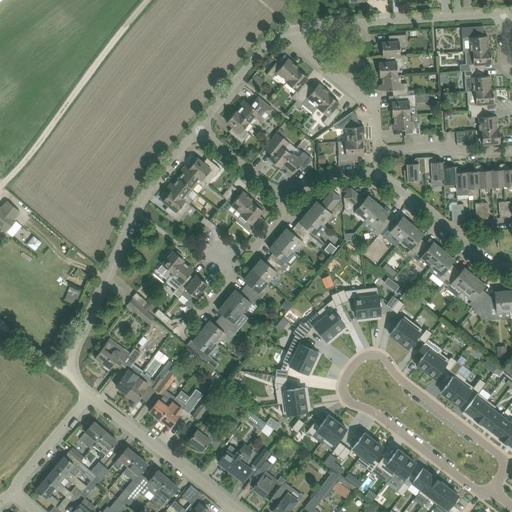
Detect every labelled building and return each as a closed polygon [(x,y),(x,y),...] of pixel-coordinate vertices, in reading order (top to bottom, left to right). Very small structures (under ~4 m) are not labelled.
[(470,37),(471,51),(491,49),(489,49),(488,36),(478,36),(477,26),(462,27),(463,37),(470,37)] [(382,42),(383,56),(400,55),(400,47),(407,46),(407,44),(406,34),(391,35),(392,41),(382,42)] [(492,63),(491,49),(471,51),(465,51),(466,64),(460,64),(460,71),(464,71),(480,70),(482,70),(481,64),(492,63)] [(404,55),(400,55),(383,56),(389,56),(389,62),(379,62),(380,76),(400,75),(398,75),(397,67),(404,67),(404,55)] [(267,74),(272,78),(277,72),(287,81),(286,82),(297,68),(298,69),(299,67),(288,58),(281,66),(277,62),(267,74)] [(308,77),(298,69),(297,68),(286,82),(297,91),(292,97),(297,101),(306,89),(302,85),(308,77)] [(480,76),(480,70),(464,71),(466,91),(475,91),(475,90),(493,89),(491,89),(490,76),(480,76)] [(248,83),(255,90),(263,80),(255,74),(248,83)] [(400,83),(400,75),(380,76),(382,76),(383,90),(393,89),(393,96),(401,95),(408,95),(408,94),(407,83),(400,83)] [(303,103),(314,112),(317,107),(328,94),(330,92),(319,83),(312,91),(308,87),(306,89),(297,101),(295,104),(300,108),(303,103)] [(493,90),(493,89),(475,90),(475,91),(476,104),(468,104),(469,111),(486,110),(484,110),(484,104),(494,103),(497,103),(496,90),(493,90)] [(417,106),(417,102),(429,101),(428,93),(408,94),(408,95),(401,95),(402,101),(392,102),(393,116),(412,114),(412,106),(417,106)] [(339,102),(329,94),(328,94),(317,107),(328,116),(323,122),(328,126),(331,122),(338,114),(333,110),(339,102)] [(262,122),(273,109),(258,96),(251,105),(246,102),(238,112),(237,112),(250,122),(249,123),(251,124),(256,117),(262,122)] [(487,116),(486,110),(469,111),(471,111),(471,117),(479,116),(480,130),(500,129),(498,129),(497,115),(487,116)] [(237,112),(238,112),(236,111),(227,122),(235,128),(231,133),(242,142),(249,135),(250,133),(244,129),(249,123),(250,122),(237,112)] [(345,141),(363,140),(365,140),(364,126),(358,126),(357,115),(353,111),(338,121),(333,125),(335,128),(339,128),(346,127),(347,141),(345,141)] [(413,122),(412,114),(393,116),(395,116),(395,129),(405,129),(406,135),(421,134),(420,122),(413,122)] [(500,143),(500,129),(480,130),(482,130),(482,138),(477,138),(477,144),(483,144),(489,144),(494,143),(500,143)] [(457,145),(464,145),(466,145),(465,131),(457,132),(457,145)] [(267,144),(264,148),(273,155),(270,158),(281,167),(282,166),(292,153),(291,153),(285,148),(290,143),(280,135),(277,132),(267,144)] [(364,154),(363,140),(345,141),(338,141),(339,162),(339,165),(354,164),(354,161),(354,154),(364,154)] [(293,152),(291,153),(292,153),(282,166),(292,174),(299,167),(303,171),(313,159),(304,151),(299,157),(293,152)] [(444,179),(443,162),(436,162),(436,159),(433,156),(424,157),(425,173),(426,180),(431,179),(432,186),(444,185),(443,179),(444,179)] [(189,168),(189,169),(202,180),(203,180),(207,183),(208,184),(221,169),(213,162),(209,159),(205,164),(197,158),(195,157),(192,161),(193,163),(189,168)] [(408,178),(408,181),(420,180),(420,173),(425,173),(424,157),(416,157),(414,161),(414,163),(407,164),(407,170),(405,170),(405,178),(408,178)] [(456,184),(455,167),(448,167),(448,164),(445,161),(443,162),(444,179),(443,179),(444,185),(444,192),(450,192),(450,188),(456,188),(456,184)] [(511,185),(511,168),(508,169),(508,166),(505,163),(503,164),(504,186),(511,185)] [(504,186),(503,164),(501,164),(498,167),(498,170),(491,170),(492,187),(504,186)] [(480,188),(479,165),(477,165),(474,168),(475,171),(467,172),(468,189),(469,188),(480,188)] [(492,187),(491,170),(485,170),(484,168),(481,165),(479,165),(480,188),(492,187)] [(468,189),(467,172),(461,172),(461,169),(457,166),(455,167),(456,184),(456,188),(457,195),(469,195),(469,188),(468,189)] [(207,183),(203,180),(202,180),(189,169),(189,168),(187,167),(178,178),(192,189),(198,183),(202,186),(203,187),(207,183)] [(187,196),(192,189),(178,178),(170,189),(171,190),(189,204),(193,200),(189,197),(187,196)] [(227,200),(231,195),(237,188),(232,184),(222,196),(227,200)] [(351,188),(344,197),(345,208),(353,214),(356,210),(366,219),(378,204),(368,196),(365,199),(364,199),(364,200),(361,200),(358,197),(360,195),(351,188)] [(165,194),(162,199),(163,200),(163,201),(170,207),(167,212),(178,221),(191,206),(189,204),(171,190),(167,196),(165,194)] [(242,214),(253,200),(243,191),(236,199),(231,195),(227,200),(222,207),(227,211),(231,205),(242,213),(242,214)] [(332,191),(325,199),(327,201),(324,204),(322,204),(321,204),(317,201),(308,211),(323,224),(331,213),(335,217),(342,209),(341,198),(332,191)] [(264,209),(253,200),(242,214),(242,213),(240,215),(249,222),(245,228),(254,235),(263,224),(257,218),(264,209)] [(21,212),(7,201),(1,208),(0,206),(0,226),(6,232),(16,220),(15,219),(21,212)] [(390,221),(385,217),(389,213),(388,213),(390,210),(385,206),(383,208),(378,204),(366,219),(376,227),(373,232),(378,236),(382,231),(390,221)] [(315,234),(323,224),(308,211),(300,221),(303,225),(305,227),(302,231),(299,230),(310,238),(321,248),(324,243),(319,237),(315,234)] [(212,231),(216,226),(205,217),(200,222),(212,231)] [(399,220),(398,221),(397,222),(392,218),(390,221),(382,231),(387,236),(391,231),(401,240),(413,225),(402,217),(399,221),(399,220)] [(420,239),(420,238),(423,234),(413,225),(401,240),(411,248),(407,252),(413,257),(423,244),(419,240),(420,239)] [(305,244),(310,239),(310,238),(299,230),(297,228),(293,232),(291,231),(290,231),(287,228),(278,238),(293,251),(301,241),(305,244)] [(275,254),(271,259),(284,269),(288,264),(284,261),(293,251),(278,238),(269,249),(273,252),(273,253),(275,254)] [(332,254),(337,247),(331,242),(325,249),(332,254)] [(428,248),(423,244),(413,257),(418,261),(421,257),(432,265),(444,251),(433,242),(430,246),(429,246),(428,248)] [(158,269),(169,278),(173,272),(183,261),(184,259),(183,258),(183,256),(177,251),(175,251),(173,250),(166,259),(164,259),(161,262),(162,264),(158,269)] [(444,282),(454,270),(450,266),(451,264),(451,263),(454,260),(444,251),(432,265),(428,270),(438,278),(444,282)] [(266,262),(265,262),(261,259),(252,269),(267,281),(275,271),(280,275),(284,269),(271,259),(267,263),(266,262)] [(193,270),(183,261),(173,272),(169,278),(166,281),(176,288),(173,292),(179,297),(181,294),(185,289),(192,281),(187,277),(193,270)] [(454,270),(444,282),(448,286),(447,288),(457,297),(462,291),(474,276),(464,268),(461,272),(460,271),(460,272),(458,273),(454,270)] [(249,285),(246,290),(259,300),(263,295),(259,291),(267,281),(252,269),(244,280),(248,283),(247,283),(248,284),(249,285)] [(197,275),(192,281),(185,289),(181,294),(188,300),(186,303),(191,307),(198,299),(197,297),(208,284),(197,275)] [(481,290),(482,289),(485,285),(474,276),(462,291),(472,299),(469,303),(474,308),(484,296),(484,297),(485,296),(481,292),(481,290)] [(76,305),(82,291),(71,286),(64,300),(76,305)] [(377,287),(365,288),(369,316),(381,314),(377,287)] [(344,289),(337,292),(342,303),(349,300),(348,298),(355,298),(357,317),(369,316),(365,288),(345,290),(344,289)] [(240,293),(239,293),(236,290),(227,300),(242,312),(250,302),(254,306),(259,300),(246,290),(242,294),(240,293)] [(474,308),(473,310),(485,320),(491,319),(490,317),(497,316),(496,311),(510,310),(508,291),(495,292),(495,297),(495,298),(495,300),(489,300),(484,297),(484,296),(474,308)] [(147,302),(136,292),(132,297),(143,307),(147,302)] [(333,299),(318,311),(336,333),(345,325),(332,310),(336,306),(342,303),(337,292),(331,295),(333,299)] [(393,295),(386,305),(391,309),(399,299),(393,295)] [(127,305),(139,315),(144,309),(149,314),(144,320),(151,326),(157,320),(140,305),(132,298),(127,305)] [(399,299),(391,309),(397,313),(404,304),(399,299)] [(224,316),(220,320),(233,331),(238,326),(233,322),(242,312),(227,300),(218,310),(222,314),(223,314),(224,316)] [(170,318),(159,309),(155,314),(166,323),(170,318)] [(301,321),(297,327),(306,334),(311,329),(314,326),(327,340),(336,333),(318,311),(304,323),(301,321)] [(404,315),(390,334),(399,341),(413,322),(404,315)] [(236,334),(233,331),(220,320),(217,325),(215,324),(214,323),(214,324),(210,321),(201,331),(216,343),(221,337),(228,343),(236,334)] [(413,322),(399,341),(408,348),(422,329),(413,322)] [(295,334),(287,351),(313,363),(318,352),(300,344),(302,340),(306,334),(297,327),(293,333),(295,334)] [(426,328),(419,338),(425,342),(428,338),(432,333),(426,328)] [(193,349),(192,349),(208,362),(212,357),(208,353),(216,343),(201,331),(193,341),(197,344),(196,345),(197,345),(198,347),(195,351),(193,349)] [(424,355),(417,364),(426,371),(442,349),(428,338),(425,342),(418,351),(424,355)] [(103,347),(95,358),(110,369),(114,364),(119,368),(122,364),(123,363),(130,353),(118,344),(116,347),(108,340),(103,347)] [(497,347),(498,358),(508,357),(506,346),(497,347)] [(122,378),(116,385),(126,393),(135,382),(139,377),(142,372),(132,365),(141,353),(134,348),(130,353),(123,363),(122,364),(129,369),(122,378)] [(442,349),(426,371),(435,378),(444,366),(449,370),(457,361),(451,356),(449,359),(441,352),(443,350),(442,349)] [(283,362),(280,369),(288,370),(290,365),(308,373),(313,363),(287,351),(282,362),(283,362)] [(169,360),(150,386),(155,390),(168,373),(170,371),(175,364),(169,360)] [(455,374),(441,392),(450,399),(466,378),(457,372),(462,365),(457,361),(449,370),(455,374)] [(498,367),(494,372),(499,376),(502,371),(498,367)] [(276,369),(275,376),(287,377),(288,370),(276,369)] [(168,373),(155,390),(161,394),(165,389),(166,390),(177,376),(170,371),(168,373)] [(275,376),(274,383),(277,383),(278,388),(275,389),(278,403),(305,399),(303,387),(287,390),(286,384),(287,377),(275,376)] [(127,393),(126,395),(130,398),(131,397),(137,401),(143,393),(145,390),(144,389),(149,384),(139,377),(135,382),(126,393),(127,393)] [(466,378),(450,399),(459,406),(473,388),(478,392),(486,383),(480,378),(474,387),(465,380),(466,379),(466,378)] [(185,404),(182,409),(183,409),(189,414),(204,394),(196,389),(185,404)] [(478,393),(465,410),(474,417),(487,399),(478,393)] [(199,405),(192,415),(199,420),(214,398),(208,394),(199,405)] [(156,403),(150,411),(155,414),(154,415),(154,418),(159,421),(173,402),(164,395),(160,401),(158,400),(156,403)] [(173,402),(159,421),(163,424),(165,424),(166,423),(170,426),(177,418),(179,415),(178,414),(182,409),(185,404),(176,397),(173,402)] [(305,399),(278,403),(278,404),(282,403),(283,414),(307,411),(305,399)] [(487,399),(474,417),(482,424),(496,406),(487,399)] [(250,401),(238,402),(233,402),(233,411),(238,411),(250,410),(250,401)] [(496,406),(482,424),(491,430),(502,416),(494,410),(496,406)] [(314,421),(307,431),(313,435),(317,431),(325,437),(323,440),(323,441),(338,421),(329,415),(320,426),(314,421)] [(502,416),(491,430),(500,437),(511,420),(511,419),(510,422),(502,416)] [(299,418),(292,428),(297,432),(304,423),(299,418)] [(260,431),(266,424),(260,419),(254,427),(260,431)] [(511,420),(500,437),(508,443),(511,438),(511,420)] [(338,421),(323,441),(332,447),(347,428),(338,421)] [(85,432),(79,439),(91,449),(94,445),(105,431),(94,422),(85,431),(85,432)] [(215,451),(224,439),(203,423),(189,441),(202,450),(207,444),(215,451)] [(106,432),(105,431),(94,445),(101,451),(98,454),(102,458),(108,451),(110,449),(117,441),(111,436),(112,434),(108,431),(106,432)] [(365,432),(352,448),(361,455),(357,461),(374,439),(365,432)] [(374,439),(357,461),(372,472),(377,465),(379,463),(373,458),(383,446),(374,439)] [(340,442),(333,451),(338,456),(345,446),(340,442)] [(224,454),(218,462),(230,471),(239,459),(249,447),(245,443),(239,451),(231,445),(227,450),(224,454)] [(345,446),(338,456),(344,460),(351,450),(345,446)] [(123,462),(128,467),(137,456),(127,447),(118,458),(119,458),(114,464),(118,468),(123,462)] [(251,468),(245,463),(249,457),(248,456),(253,450),(249,447),(239,459),(230,471),(242,480),(251,468)] [(72,448),(68,452),(80,462),(84,457),(72,448)] [(259,468),(265,460),(270,452),(265,448),(253,463),(259,468)] [(379,463),(377,465),(391,476),(407,456),(398,449),(389,460),(384,456),(379,463)] [(68,452),(55,468),(65,476),(82,491),(87,486),(77,478),(82,472),(78,468),(82,464),(80,462),(68,452)] [(147,464),(137,456),(128,467),(123,472),(132,480),(137,475),(147,464)] [(407,456),(391,476),(402,484),(405,480),(404,479),(407,474),(416,463),(407,456)] [(271,474),(271,475),(266,471),(271,464),(265,460),(259,468),(250,479),(256,484),(253,488),(264,496),(272,486),(271,486),(277,478),(271,474)] [(96,476),(104,466),(99,461),(95,467),(91,471),(95,475),(96,476)] [(109,470),(104,466),(96,476),(100,480),(99,482),(109,470)] [(60,483),(65,476),(55,468),(46,479),(56,487),(66,496),(71,500),(73,502),(77,497),(60,483)] [(423,468),(412,482),(421,489),(418,492),(419,493),(432,475),(423,468)] [(142,490),(139,493),(143,497),(148,491),(154,495),(168,479),(158,470),(151,478),(148,481),(149,482),(144,487),(142,489),(142,490)] [(319,511),(314,508),(323,496),(325,498),(336,484),(351,494),(357,487),(332,470),(305,508),(309,511),(308,511),(319,511)] [(402,484),(396,491),(402,495),(412,482),(411,481),(413,478),(407,474),(404,479),(405,480),(402,484)] [(95,475),(87,486),(92,490),(99,482),(100,480),(96,476),(95,475)] [(432,475),(419,493),(427,499),(441,482),(432,475)] [(48,496),(56,487),(46,479),(36,490),(55,506),(58,502),(52,496),(50,498),(48,496)] [(178,487),(168,479),(154,495),(159,499),(163,503),(168,497),(168,498),(171,495),(178,487)] [(123,502),(137,485),(132,481),(122,493),(118,498),(123,502)] [(441,482),(427,499),(428,499),(429,498),(436,504),(436,505),(436,506),(449,488),(441,482)] [(114,485),(111,489),(118,496),(122,493),(114,485)] [(142,490),(142,489),(137,485),(123,502),(128,507),(142,490)] [(191,485),(182,496),(195,507),(191,511),(208,511),(209,511),(194,498),(200,492),(191,485)] [(290,511),(292,509),(291,509),(297,500),(288,493),(290,491),(281,485),(270,501),(277,506),(271,511),(290,511)] [(449,488),(436,506),(444,511),(445,511),(454,501),(457,504),(460,499),(457,496),(458,495),(449,488)] [(61,511),(71,500),(66,496),(57,508),(61,511)] [(89,511),(90,511),(95,506),(85,498),(80,504),(72,511),(89,511)] [(114,511),(115,511),(123,502),(118,498),(110,508),(108,506),(102,511),(100,510),(98,511),(90,511),(89,511),(114,511)] [(123,502),(115,511),(114,511),(123,511),(128,507),(123,502)] [(187,511),(185,510),(177,503),(173,507),(178,511),(187,511)]
